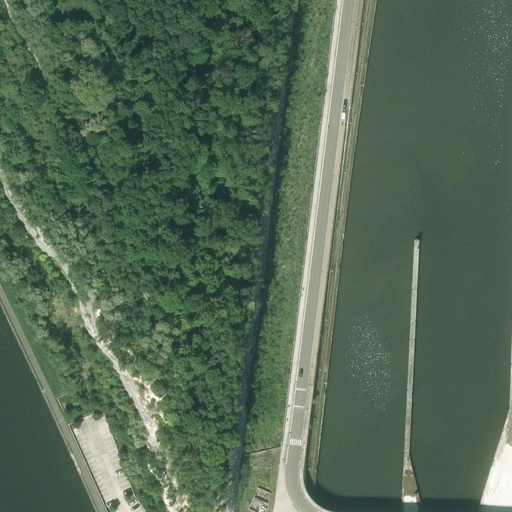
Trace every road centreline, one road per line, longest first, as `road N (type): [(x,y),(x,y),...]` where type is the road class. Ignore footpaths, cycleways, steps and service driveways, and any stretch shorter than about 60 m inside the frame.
road 1 (tertiary): [(348,0),(290,473),(307,511)]
road 2 (track): [(368,0),(308,486)]
